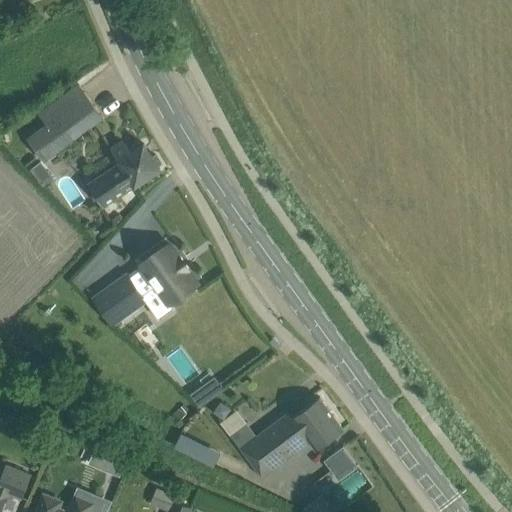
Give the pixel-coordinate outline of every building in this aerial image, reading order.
[(59,99),(36,116),(45,128),(60,148),(103,116),(79,84),(59,99)] [(110,149),(120,165),(90,185),(103,204),(128,188),(129,189),(161,168),(144,143),(131,151),(124,140),(110,149)] [(128,272),(93,298),(113,326),(147,302),(149,300),(147,298),(160,289),(170,302),(173,299),(197,282),(187,268),(185,269),(168,246),(170,244),(169,243),(129,273),(128,272)] [(199,405),(224,387),(214,374),(190,392),(199,405)] [(316,449),(327,440),(344,429),(320,396),(293,416),(290,411),(240,448),(262,476),(310,441),(316,449)] [(214,411),(224,418),(230,408),(221,402),(214,411)] [(232,413),(220,422),(230,434),(242,425),(232,413)] [(180,450),(202,460),(208,448),(186,437),(180,450)] [(324,460),(339,479),(358,465),(344,446),(324,460)] [(95,447),(89,463),(120,476),(126,460),(95,447)] [(0,511),(8,492),(21,497),(31,475),(6,465),(0,480),(0,511)] [(104,474),(100,492),(113,495),(117,477),(104,474)] [(51,505),(41,501),(36,511),(88,511),(93,503),(76,496),(69,511),(67,511),(60,509),(51,505)] [(170,511),(189,511),(193,505),(176,498),(170,511)]
